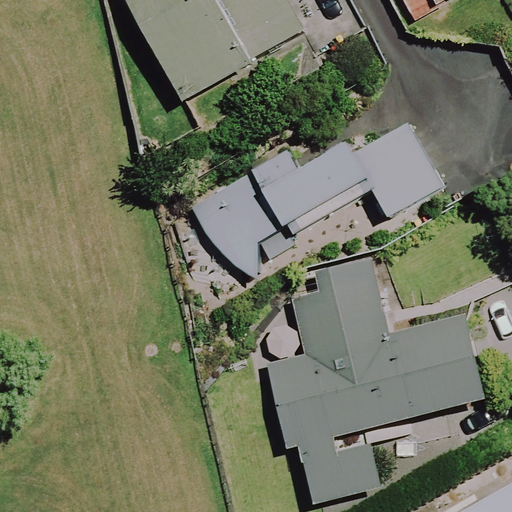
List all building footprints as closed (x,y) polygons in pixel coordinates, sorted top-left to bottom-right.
[(125,0),(187,106),(306,37),(284,0),(125,0)] [(401,0),(418,31),(473,0),(401,0)] [(445,191),(392,99),(294,156),(195,213),(239,289),(292,259),(280,238),(369,186),(390,223),(445,191)] [(390,339),(370,262),(317,276),(322,296),(293,304),(307,360),(266,370),(288,454),(300,451),(315,510),(385,492),(371,435),(490,404),(468,319),(390,339)] [(511,511),(511,490),(472,511),(511,511)]
